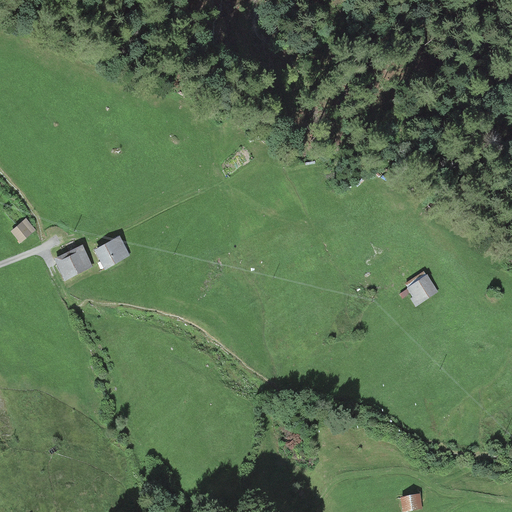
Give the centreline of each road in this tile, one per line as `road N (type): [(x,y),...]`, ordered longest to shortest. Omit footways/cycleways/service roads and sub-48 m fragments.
road 1 (track): [(264,382),(194,324),(139,307),(75,306),(42,247)]
road 2 (track): [(472,496),(408,472),(354,474),(328,487),(313,511)]
